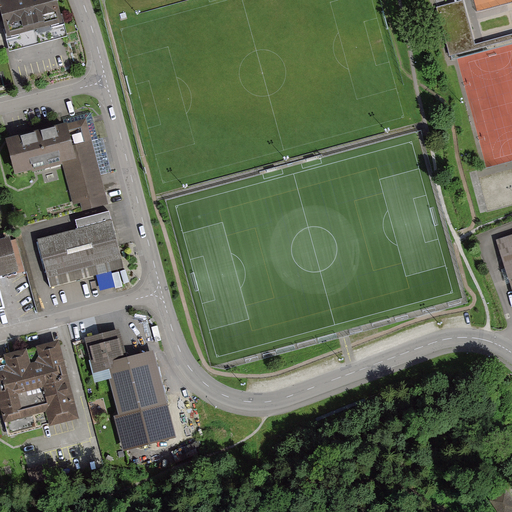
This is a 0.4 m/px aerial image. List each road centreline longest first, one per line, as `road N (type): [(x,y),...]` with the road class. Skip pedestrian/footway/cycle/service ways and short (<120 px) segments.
road 1 (residential): [(160,295),(188,366),(209,387),(257,404),(453,338),(481,339),(511,354)]
road 2 (residential): [(105,83),(160,295)]
road 3 (residential): [(160,295),(0,334)]
